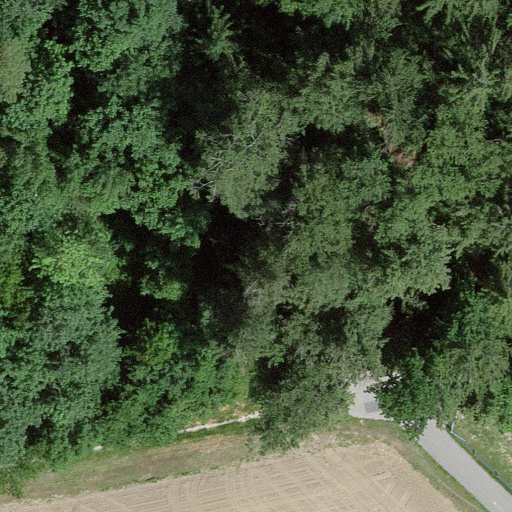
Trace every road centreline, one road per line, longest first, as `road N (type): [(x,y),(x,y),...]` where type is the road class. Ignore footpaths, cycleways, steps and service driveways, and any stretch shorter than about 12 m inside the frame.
road 1 (track): [(0,462),(251,412),(385,395)]
road 2 (track): [(385,395),(506,511)]
road 3 (track): [(385,395),(511,366)]
